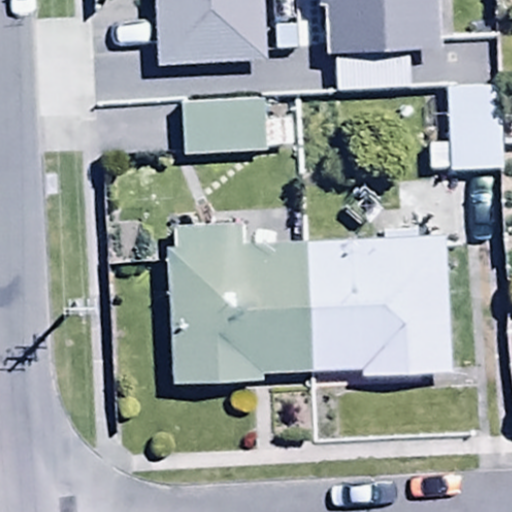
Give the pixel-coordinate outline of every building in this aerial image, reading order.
[(258,0),(150,0),(152,25),(259,21),(258,0)] [(437,57),(433,0),(313,0),(314,8),(320,7),(323,61),(333,61),(335,96),(412,92),(410,58),(437,57)] [(497,49),(440,50),(442,131),(499,130),(497,49)] [(176,117),(254,113),(252,67),(174,71),(176,117)] [(442,240),(238,248),(237,229),(167,232),(168,252),(160,253),(166,391),(262,387),(262,378),(358,374),(359,384),(448,380),(442,240)]
